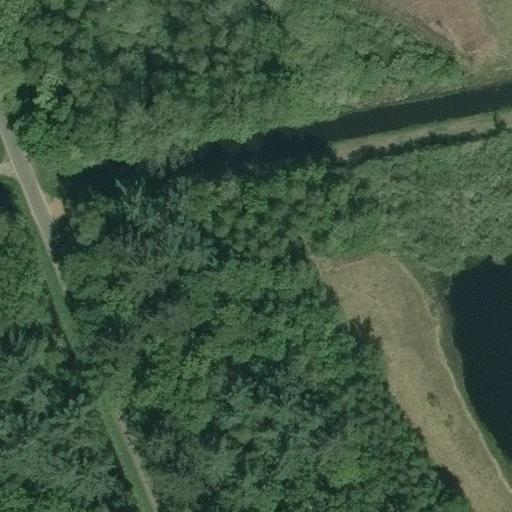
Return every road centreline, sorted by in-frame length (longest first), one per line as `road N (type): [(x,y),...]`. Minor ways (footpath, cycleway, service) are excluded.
road 1 (track): [(37,206),(511,121)]
road 2 (unclassified): [(162,511),(0,116)]
